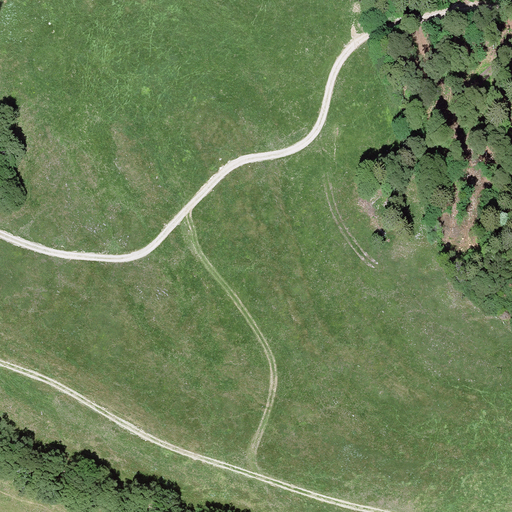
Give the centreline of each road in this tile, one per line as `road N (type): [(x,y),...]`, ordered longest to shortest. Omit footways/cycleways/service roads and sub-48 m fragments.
road 1 (track): [(0,232),(37,248),(135,257),(232,165),(299,146),(320,125),(341,55),(352,45),(405,24),(511,5)]
road 2 (track): [(388,511),(165,444),(71,391),(0,363)]
